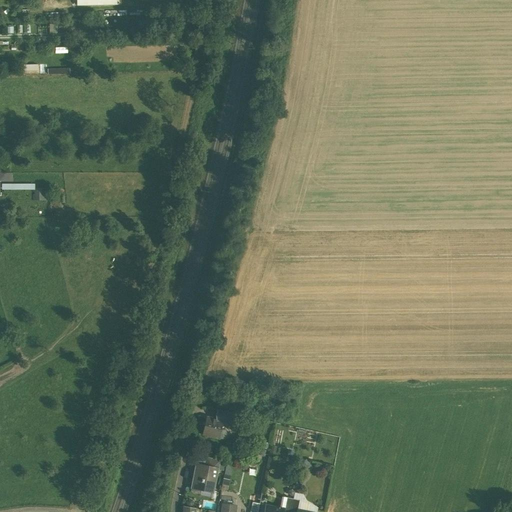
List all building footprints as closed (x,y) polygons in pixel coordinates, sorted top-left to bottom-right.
[(32,201),(51,201),(51,189),(33,189),(32,201)] [(236,414),(217,410),(215,420),(223,421),(223,422),(234,425),(236,414)] [(215,420),(206,417),(202,434),(219,438),(221,429),(223,422),(223,421),(215,420)] [(204,466),(196,465),(192,488),(212,492),(219,460),(206,457),(205,463),(204,466)] [(290,511),(293,499),(286,498),(284,509),(285,509),(284,511),(290,511)] [(299,500),(293,499),(290,511),(296,511),(297,510),(298,510),(299,500)] [(257,511),(259,504),(252,503),(250,511),(257,511)]
